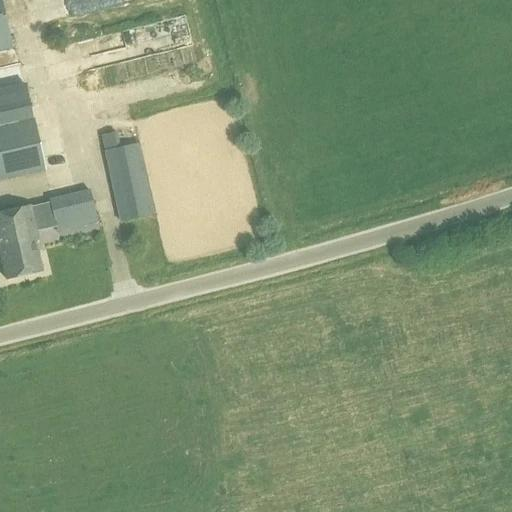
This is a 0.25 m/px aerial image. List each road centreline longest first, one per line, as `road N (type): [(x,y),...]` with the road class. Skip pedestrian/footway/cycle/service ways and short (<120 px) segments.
road 1 (unclassified): [(0,336),(511,204)]
road 2 (track): [(129,303),(95,163),(26,0)]
